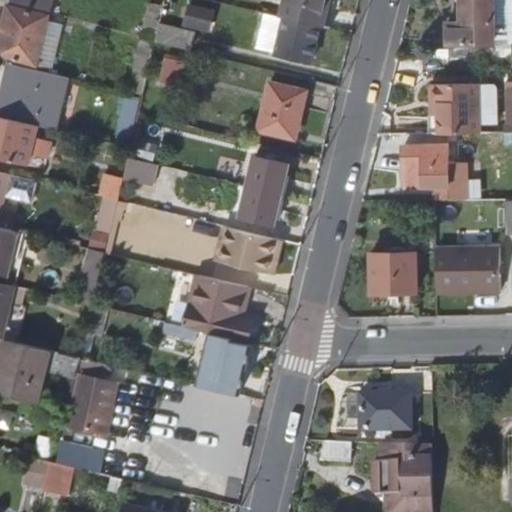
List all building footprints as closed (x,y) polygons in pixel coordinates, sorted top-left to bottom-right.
[(52,0),(9,0),(5,22),(1,41),(0,43),(0,55),(37,64),(52,0)] [(327,0),(283,0),(280,15),(285,17),(321,25),(327,0)] [(449,23),(449,45),(494,44),(493,0),(464,0),(464,23),(449,23)] [(312,60),(321,25),(285,17),(283,22),(276,51),(312,60)] [(276,51),(283,22),(267,18),(260,47),(276,51)] [(160,26),(156,42),(190,50),(195,34),(160,26)] [(160,56),(154,81),(176,86),(182,61),(160,56)] [(2,115),(38,124),(57,129),(69,76),(36,69),(14,63),(2,115)] [(270,81),(259,127),(279,132),(280,126),(297,130),(307,90),(270,81)] [(441,134),(474,133),(484,133),(483,85),(433,85),(433,104),(441,104),(441,134)] [(2,115),(0,115),(0,156),(28,164),(31,153),(48,157),(51,140),(35,136),(38,124),(2,115)] [(506,148),(505,133),(484,133),(474,133),(474,149),(506,148)] [(405,147),(405,186),(450,185),(450,146),(405,147)] [(257,155),(249,185),(282,193),(289,163),(257,155)] [(149,162),(129,157),(122,186),(143,191),(149,162)] [(0,218),(11,174),(0,171),(0,218)] [(101,195),(118,199),(122,186),(124,178),(107,174),(101,195)] [(282,193),(249,185),(242,214),(275,223),(282,193)] [(269,270),(277,236),(228,225),(220,259),(269,270)] [(437,250),(438,292),(501,291),(500,249),(437,250)] [(371,252),(373,292),(418,291),(417,251),(371,252)] [(249,284),(198,273),(186,326),(197,329),(211,332),(230,336),(248,341),(253,319),(241,316),(249,284)] [(0,338),(2,339),(14,285),(0,282),(0,338)] [(186,326),(164,321),(161,330),(194,338),(197,329),(186,326)] [(230,339),(230,336),(211,332),(199,384),(239,394),(250,344),(230,339)] [(5,340),(0,362),(0,393),(30,400),(38,368),(76,378),(81,357),(5,340)] [(83,373),(72,423),(96,430),(108,380),(83,373)] [(360,394),(361,431),(412,430),(411,393),(360,394)] [(353,441),(328,440),(324,459),(353,459),(353,441)] [(419,511),(420,498),(434,497),(432,445),(420,444),(417,444),(383,442),(382,457),(374,457),(375,490),(391,490),(391,496),(391,511),(419,511)] [(56,463),(51,462),(46,486),(65,490),(71,466),(56,463)]
